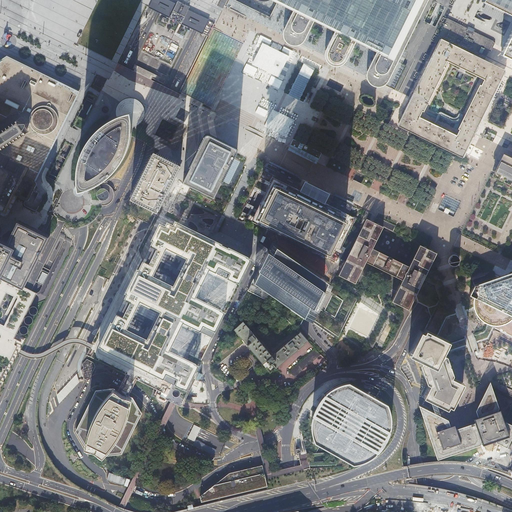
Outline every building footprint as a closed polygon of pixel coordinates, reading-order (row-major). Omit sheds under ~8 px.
[(153,0),(150,8),(202,33),(209,20),(188,11),(190,7),(178,1),(176,5),(166,0),(153,0)] [(277,0),(277,3),(279,4),(279,5),(279,6),(280,7),(281,7),(282,7),(282,6),(285,7),(285,8),(285,9),(286,10),(287,10),(288,10),(289,9),(293,11),(284,30),(283,32),(283,35),(284,39),(285,41),(287,44),(290,45),(293,46),(296,46),(299,45),(301,44),(303,42),(305,40),(314,21),(326,27),(326,28),(326,29),(327,30),(328,30),(329,30),(330,30),(330,29),(334,31),(325,50),(324,52),(324,55),(325,58),(326,61),(328,63),(329,64),(331,65),(334,66),(337,66),(340,66),(343,64),(345,63),(346,61),(355,42),(368,48),(368,49),(369,50),(370,51),(370,50),(371,50),(376,52),(367,70),(366,73),(366,76),(366,78),(367,81),(369,83),(372,85),(375,86),(378,87),(381,86),(384,85),(386,83),(388,81),(397,62),(397,61),(403,50),(401,49),(406,40),(407,40),(408,40),(409,39),(409,37),(408,37),(408,36),(410,31),(411,31),(412,31),(413,30),(413,29),(413,28),(412,27),(417,17),(418,18),(427,0),(277,0)] [(511,0),(482,0),(482,2),(509,15),(511,8),(511,0)] [(202,33),(207,35),(208,35),(213,27),(215,24),(209,20),(202,33)] [(457,48),(458,48),(459,49),(461,50),(472,55),(484,61),(485,58),(488,52),(490,53),(494,44),(492,43),(492,44),(470,33),(466,31),(463,29),(461,28),(445,21),(441,30),(438,35),(442,37),(440,40),(457,48)] [(510,60),(511,60),(511,29),(500,55),(510,60)] [(419,82),(418,85),(417,87),(416,89),(404,113),(401,119),(400,122),(398,125),(444,147),(462,157),(473,134),(477,127),(488,104),(489,103),(491,99),(493,94),(497,85),(500,80),(504,71),(496,67),(490,64),(484,61),(472,55),(461,50),(459,49),(458,48),(457,48),(440,40),(438,45),(434,52),(431,58),(426,69),(421,80),(419,82)] [(289,56),(262,43),(252,64),(278,77),(289,56)] [(0,59),(0,211),(6,215),(16,195),(25,200),(26,200),(28,200),(29,200),(29,199),(30,199),(33,192),(36,186),(36,185),(36,184),(36,183),(35,182),(34,181),(38,175),(50,150),(77,95),(2,58),(0,59)] [(385,85),(394,90),(406,65),(402,63),(399,62),(397,61),(397,62),(388,81),(385,85)] [(322,71),(307,65),(292,97),(308,104),(322,71)] [(369,97),(365,96),(364,96),(362,96),(361,97),(361,99),(362,100),(363,102),(365,103),(368,104),(370,105),(372,104),(373,103),(373,102),(372,100),(371,99),(369,97)] [(141,121),(143,119),(144,115),(144,111),(144,107),(142,105),(140,102),(137,100),(133,98),(127,98),(124,99),(121,101),(119,104),(117,107),(116,110),(116,112),(116,114),(116,115),(116,117),(120,116),(124,115),(130,114),(131,120),(131,124),(131,127),(134,126),(135,126),(136,125),(138,124),(141,122),(141,121)] [(294,120),(272,109),(264,126),(286,137),(294,120)] [(78,185),(78,190),(84,189),(87,189),(89,188),(94,185),(98,183),(102,181),(107,177),(112,173),(117,167),(120,163),(124,157),(126,152),(128,146),(130,140),(130,137),(131,132),(131,127),(131,124),(131,120),(130,114),(124,115),(120,116),(116,117),(112,119),(106,123),(100,127),(95,132),(91,137),(87,142),(83,149),(80,157),(78,166),(77,173),(77,180),(77,182),(78,185)] [(219,140),(206,134),(204,139),(189,169),(183,181),(191,184),(210,194),(232,149),(233,147),(219,140)] [(293,139),(288,150),(316,164),(321,153),(293,139)] [(157,153),(154,151),(130,198),(142,204),(157,212),(159,209),(180,165),(163,156),(157,153)] [(511,158),(502,154),(501,157),(495,169),(491,176),(493,177),(511,186),(511,158)] [(299,197),(321,208),(322,206),(324,206),(323,206),(324,203),(325,203),(324,203),(326,200),(327,200),(326,199),(327,196),(328,197),(327,196),(329,193),(330,194),(328,193),(306,182),(304,181),(305,182),(304,185),(302,184),(304,185),(302,188),(301,187),(302,188),(301,191),(299,190),(300,191),(299,194),(298,193),(298,194),(299,194),(298,197),(299,197)] [(298,197),(275,185),(259,218),(269,223),(329,252),(345,220),(321,208),(299,197),(298,197)] [(391,301),(408,309),(413,300),(414,297),(425,276),(436,252),(429,249),(420,244),(409,266),(373,247),(383,226),(373,221),(368,219),(366,218),(342,266),(338,274),(355,283),(358,275),(359,274),(366,261),(402,279),(396,292),(391,301)] [(19,220),(8,243),(16,247),(2,276),(9,279),(16,282),(24,286),(49,235),(40,230),(37,229),(19,220)] [(180,227),(173,242),(159,236),(155,234),(100,346),(133,363),(147,369),(152,372),(160,376),(163,377),(186,388),(193,375),(198,364),(163,347),(177,318),(213,335),(225,311),(189,293),(203,265),(239,281),(249,260),(250,258),(233,250),(181,225),(180,227)] [(16,247),(8,243),(0,238),(0,279),(2,276),(16,247)] [(309,318),(327,331),(328,329),(345,293),(328,280),(326,279),(277,244),(273,252),(270,250),(259,265),(258,267),(259,267),(254,277),(309,318)] [(453,254),(452,254),(451,255),(450,256),(449,257),(449,258),(449,259),(449,260),(449,261),(450,262),(450,263),(451,264),(452,265),(454,265),(455,265),(456,265),(457,264),(458,264),(459,263),(460,262),(460,261),(460,259),(460,258),(459,257),(459,256),(458,255),(457,255),(457,254),(456,254),(455,254),(454,254),(453,254)] [(470,296),(476,298),(476,301),(476,302),(476,305),(477,309),(479,312),(480,314),(483,317),(486,319),(489,321),(492,322),(496,322),(500,322),(504,322),(507,320),(509,319),(511,317),(511,274),(500,279),(495,279),(493,279),(491,280),(490,280),(487,281),(484,283),(482,285),(481,286),(475,288),(470,296)] [(30,311),(31,312),(31,313),(32,314),(33,314),(34,314),(36,313),(37,313),(37,312),(38,311),(38,310),(38,308),(37,307),(36,306),(34,306),(33,306),(32,306),(31,307),(30,308),(30,310),(30,311)] [(25,320),(26,322),(27,323),(29,324),(30,324),(32,323),(32,322),(33,322),(33,320),(33,319),(33,317),(32,316),(31,316),(29,315),(28,316),(27,316),(26,317),(25,318),(25,320)] [(307,341),(298,331),(300,333),(271,356),(243,322),(234,330),(239,336),(214,356),(215,358),(212,360),(216,364),(219,362),(220,363),(221,362),(244,342),(250,349),(259,359),(261,362),(263,364),(270,371),(275,367),(276,368),(304,344),(304,343),(307,341)] [(20,330),(21,332),(22,333),(23,334),(25,334),(26,333),(28,332),(29,330),(29,329),(28,328),(27,327),(26,326),(25,326),(24,326),(22,326),(21,327),(21,328),(20,329),(20,330)] [(455,408),(457,409),(468,384),(455,378),(457,376),(454,369),(452,364),(450,358),(447,356),(449,351),(452,344),(436,337),(434,336),(429,334),(428,333),(427,335),(425,335),(419,347),(414,359),(426,364),(425,367),(432,387),(435,388),(430,400),(437,403),(443,406),(454,410),(455,408)] [(295,376),(321,355),(315,349),(290,371),(295,376)] [(82,374),(82,375),(87,377),(93,366),(95,367),(96,366),(94,362),(88,359),(83,363),(85,367),(81,371),(82,374)] [(87,377),(82,375),(83,377),(84,379),(88,381),(95,367),(93,366),(87,377)] [(388,404),(352,383),(349,382),(346,383),(342,384),(338,385),(336,386),(333,388),(329,390),(327,392),(324,394),(342,405),(336,415),(331,425),(313,415),(312,417),(312,419),(311,422),(311,424),(311,427),(311,430),(312,433),(315,443),(333,453),(353,464),(357,464),(361,463),(364,462),(367,461),(370,459),(373,457),(376,454),(378,452),(363,443),(375,423),(390,432),(390,429),(391,426),(391,423),(391,420),(391,417),(390,412),(389,408),(388,404)] [(511,421),(510,423),(494,384),(482,412),(484,417),(480,419),(482,423),(463,430),(461,426),(457,428),(455,422),(447,418),(442,416),(426,409),(446,461),(497,441),(503,439),(502,440),(508,443),(511,445),(511,421)] [(162,398),(165,400),(165,399),(167,396),(168,394),(171,388),(165,385),(164,385),(163,388),(161,391),(160,393),(159,396),(159,397),(162,398)] [(77,429),(76,431),(85,447),(90,427),(94,418),(103,403),(115,388),(114,388),(111,388),(109,388),(102,389),(100,389),(96,390),(77,429)] [(99,453),(104,456),(117,439),(123,428),(129,412),(133,397),(127,395),(123,393),(119,391),(115,388),(103,403),(94,418),(90,427),(85,447),(91,449),(91,448),(95,450),(99,452),(99,453)] [(104,456),(123,454),(143,413),(133,397),(129,412),(123,428),(117,439),(104,456)] [(443,406),(437,403),(440,410),(442,416),(447,418),(443,406)] [(201,502),(268,487),(266,478),(263,465),(229,473),(200,497),(201,502)]
